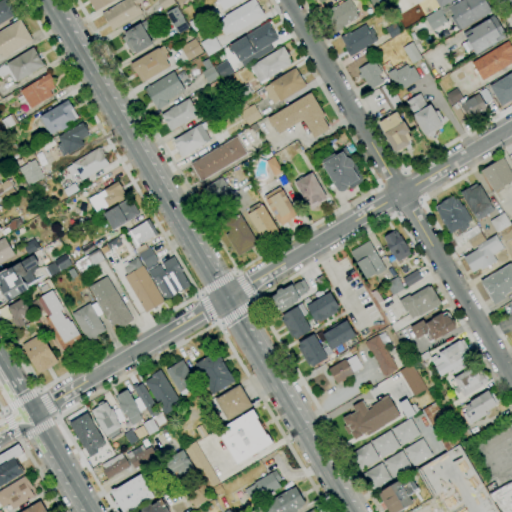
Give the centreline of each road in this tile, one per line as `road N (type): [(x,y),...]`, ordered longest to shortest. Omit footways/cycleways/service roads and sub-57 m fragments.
road 1 (tertiary): [(511,381),(286,0)]
road 2 (secondary): [(195,254),(44,0)]
road 3 (secondary): [(305,439),(242,332)]
